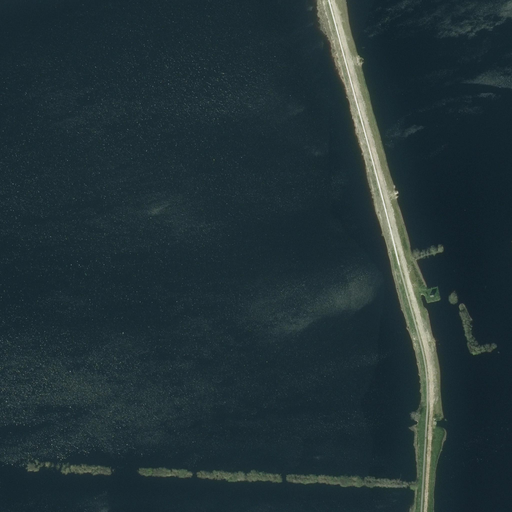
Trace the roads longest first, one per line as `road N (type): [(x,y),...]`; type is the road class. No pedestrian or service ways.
road 1 (track): [(331,0),(400,261)]
road 2 (unclassified): [(420,511),(423,338),(400,261)]
